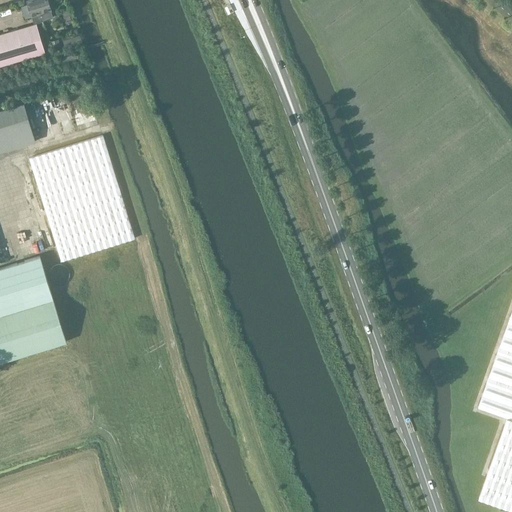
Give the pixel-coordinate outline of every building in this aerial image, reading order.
[(33,23),(34,23),(52,17),(50,9),(46,0),(26,0),(31,17),(33,23)] [(34,23),(33,23),(0,33),(0,65),(43,52),(34,23)] [(80,33),(63,38),(65,48),(83,43),(80,33)] [(58,39),(50,42),(53,50),(61,48),(58,39)] [(0,109),(0,152),(35,142),(23,103),(0,109)] [(60,261),(133,239),(102,135),(29,158),(60,261)] [(0,360),(67,341),(40,256),(4,267),(0,255),(0,360)] [(70,275),(69,271),(67,268),(65,266),(62,264),(60,264),(56,265),(52,267),(50,270),(49,274),(49,278),(51,282),(54,284),(56,285),(58,285),(62,285),(66,283),(69,279),(70,275)] [(511,309),(478,408),(507,418),(479,498),(511,510),(511,309)]
